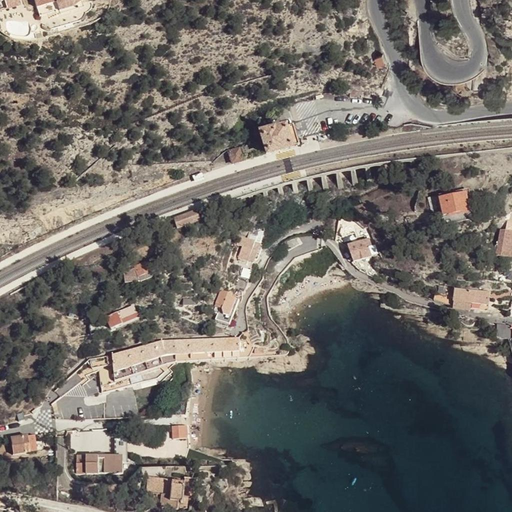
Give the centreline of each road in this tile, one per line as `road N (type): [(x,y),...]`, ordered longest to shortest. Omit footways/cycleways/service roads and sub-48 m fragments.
road 1 (residential): [(238,332),(269,248),(306,228),(319,230),(369,280),(454,312),(511,319)]
road 2 (tertiary): [(374,0),(419,113),(511,110)]
road 3 (tertiary): [(460,0),(479,51),(470,68),(453,71),(430,55),(421,0)]
